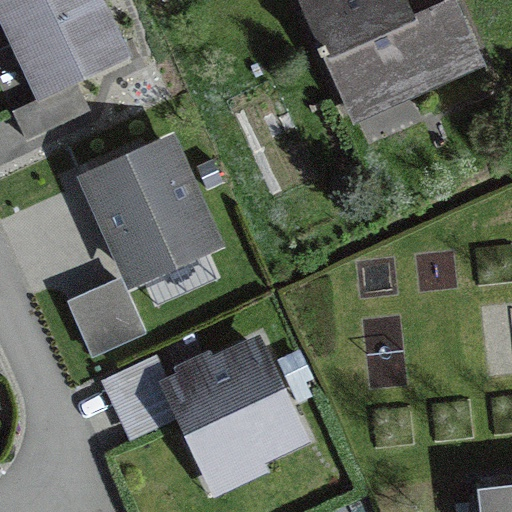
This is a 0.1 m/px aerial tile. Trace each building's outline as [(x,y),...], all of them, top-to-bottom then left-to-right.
[(0,0),(0,16),(39,100),(130,57),(102,0),(0,0)] [(452,0),(405,22),(394,0),(301,0),(323,47),(318,49),(321,57),(326,55),(350,107),(411,80),(417,92),(482,63),(452,0)] [(134,277),(212,241),(169,145),(91,179),(134,277)] [(93,354),(144,331),(121,281),(71,304),(93,354)] [(268,468),(312,446),(256,346),(172,386),(214,475),(225,497),(272,476),(268,468)] [(511,511),(511,473),(476,477),(479,511),(511,511)]
